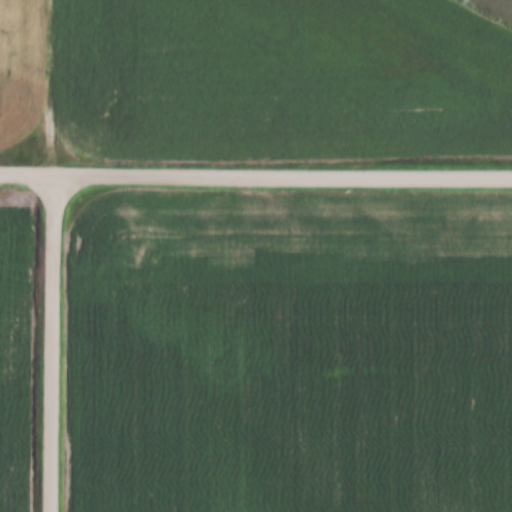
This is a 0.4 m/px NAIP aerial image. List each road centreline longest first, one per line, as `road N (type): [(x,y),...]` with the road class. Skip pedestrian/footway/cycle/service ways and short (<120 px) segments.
road 1 (residential): [(50,176),(511,171)]
road 2 (residential): [(50,176),(47,511)]
road 3 (track): [(45,0),(50,176)]
